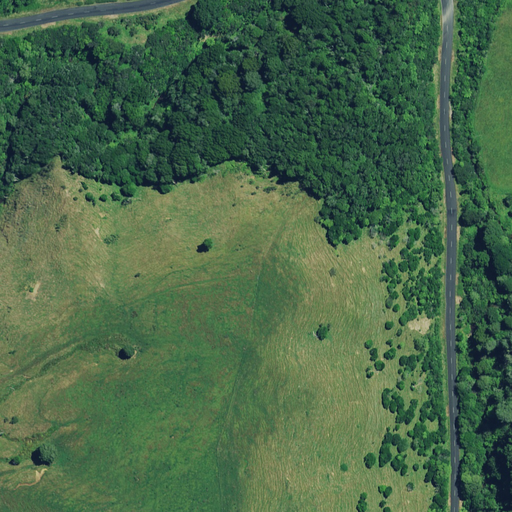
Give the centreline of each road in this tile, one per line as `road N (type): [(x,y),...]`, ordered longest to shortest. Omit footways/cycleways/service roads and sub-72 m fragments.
road 1 (unclassified): [(442,0),(456,511)]
road 2 (unclassified): [(0,23),(177,0)]
